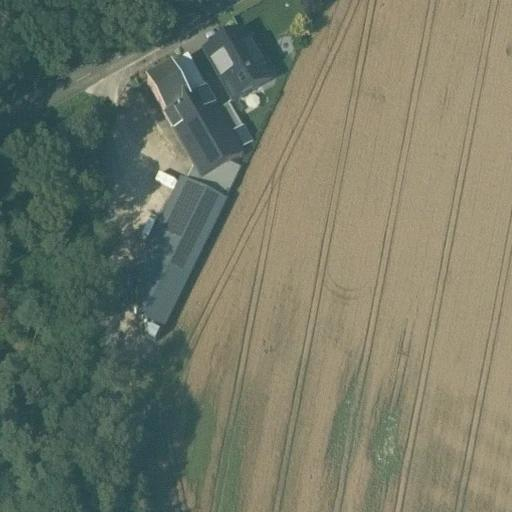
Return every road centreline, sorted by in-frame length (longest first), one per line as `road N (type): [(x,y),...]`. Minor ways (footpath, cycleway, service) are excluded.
road 1 (unclassified): [(97,69),(117,511)]
road 2 (tertiary): [(217,0),(97,69)]
